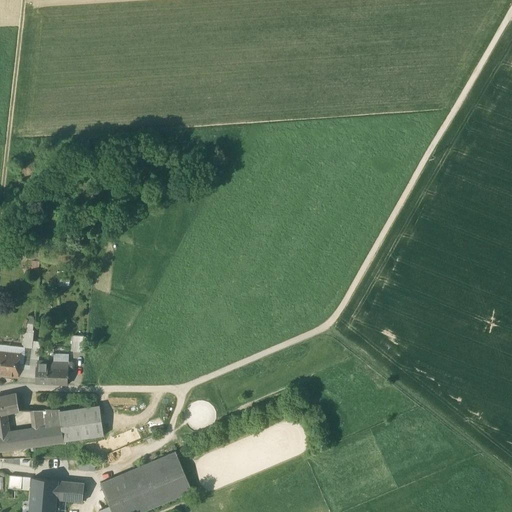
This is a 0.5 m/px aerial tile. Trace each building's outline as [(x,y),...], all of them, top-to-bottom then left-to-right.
[(34,331),(24,330),(22,344),(25,348),(32,349),(33,341),(34,331)] [(86,337),(72,336),(71,351),(84,352),(86,337)] [(41,342),(33,341),(32,349),(31,358),(39,359),(41,342)] [(25,348),(10,346),(9,354),(0,353),(0,373),(18,376),(19,364),(23,365),(25,348)] [(32,349),(25,348),(23,365),(30,365),(31,358),(32,349)] [(48,362),(38,361),(38,367),(36,367),(36,383),(48,384),(48,362)] [(72,362),(48,362),(48,384),(68,384),(68,369),(72,369),(73,368),(74,363),(72,362)] [(23,365),(19,364),(18,376),(29,377),(30,365),(23,365)] [(17,393),(0,396),(0,414),(7,413),(21,410),(17,393)] [(100,405),(60,410),(63,425),(65,441),(105,435),(100,405)] [(45,410),(31,410),(33,429),(47,427),(45,410)] [(60,410),(45,410),(47,427),(63,425),(60,410)] [(0,414),(0,434),(10,433),(7,413),(0,414)] [(160,419),(138,426),(141,435),(163,428),(160,419)] [(10,433),(0,434),(0,450),(65,441),(63,425),(47,427),(33,429),(10,433)] [(176,451),(100,483),(110,506),(112,511),(141,511),(193,491),(176,451)] [(79,460),(78,469),(95,469),(95,461),(79,460)] [(22,476),(10,475),(8,488),(21,489),(22,476)] [(58,480),(33,478),(32,488),(57,491),(58,480)] [(84,483),(58,480),(57,491),(57,500),(82,502),(84,483)] [(57,491),(32,488),(30,511),(55,511),(57,500),(57,491)]
